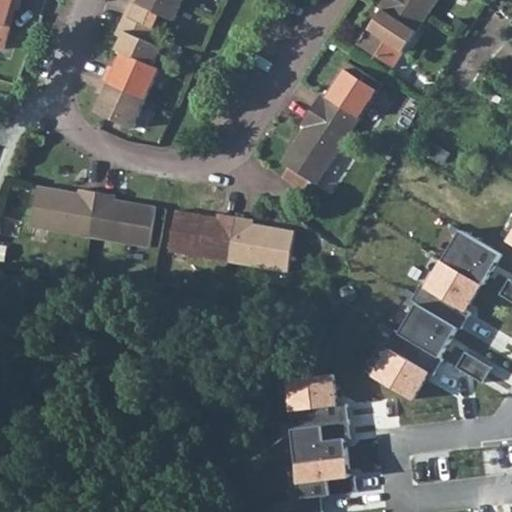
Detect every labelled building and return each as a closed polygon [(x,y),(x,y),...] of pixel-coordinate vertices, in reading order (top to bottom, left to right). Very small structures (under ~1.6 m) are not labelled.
[(0,0),(0,47),(4,49),(11,26),(7,24),(12,6),(19,8),(21,0),(0,0)] [(132,1),(126,15),(156,28),(162,14),(175,20),(184,2),(179,0),(140,0),(138,4),(132,1)] [(360,44),(394,67),(427,17),(401,0),(383,0),(379,7),(382,10),(360,44)] [(401,0),(427,17),(437,0),(401,0)] [(475,20),(464,12),(452,29),(464,37),(475,20)] [(118,50),(124,52),(155,66),(163,48),(150,42),(156,28),(126,15),(120,29),(126,31),(118,50)] [(105,79),(148,98),(161,69),(155,66),(124,52),(117,68),(111,66),(105,79)] [(322,94),(312,109),(350,134),(383,84),(349,61),(326,96),(322,94)] [(105,96),(98,112),(135,128),(148,98),(105,79),(99,93),(105,96)] [(312,109),(302,124),(306,127),(283,162),(289,166),(310,180),(317,184),(350,134),(312,109)] [(431,141),(425,152),(445,164),(451,153),(431,141)] [(310,180),(289,166),(282,176),(302,189),(304,190),(310,180)] [(91,237),(98,197),(99,192),(81,189),(80,193),(39,186),(32,227),(91,237)] [(117,195),(99,192),(98,197),(91,237),(150,247),(158,207),(117,200),(117,195)] [(177,210),(170,251),(230,261),(238,216),(219,213),(218,218),(177,210)] [(238,216),(230,261),(289,272),(296,231),(255,224),(256,220),(238,216)] [(502,255),(462,232),(445,261),(445,262),(430,289),(423,285),(413,301),(419,304),(401,335),(395,331),(385,348),(392,351),(376,378),(414,400),(430,374),(434,377),(444,360),(441,359),(459,328),(462,330),(472,314),(468,311),(483,285),(485,286),(502,255)] [(511,281),(510,280),(501,295),(511,301),(511,281)] [(493,369),(467,353),(458,369),(484,384),(493,369)] [(294,412),(290,412),(301,501),(293,501),(294,511),(322,511),(321,498),(357,494),(355,477),(350,478),(346,441),(351,441),(347,405),(337,406),(334,376),(290,381),(294,412)]
